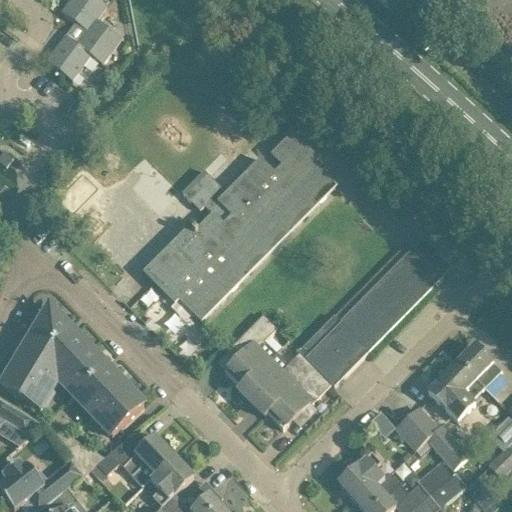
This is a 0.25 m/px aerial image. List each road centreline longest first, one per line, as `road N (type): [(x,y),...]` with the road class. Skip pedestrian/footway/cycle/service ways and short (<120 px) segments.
road 1 (residential): [(501,265),(236,0)]
road 2 (residential): [(274,494),(68,280),(26,250)]
road 3 (residential): [(274,494),(501,265)]
road 4 (secondary): [(511,160),(328,0)]
road 5 (residential): [(26,250),(13,211),(29,165),(53,131),(0,93)]
